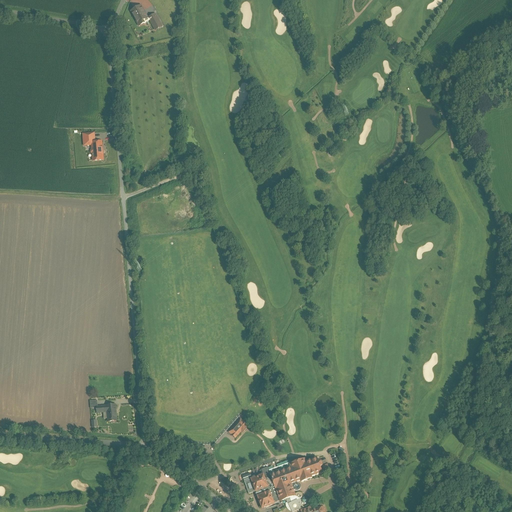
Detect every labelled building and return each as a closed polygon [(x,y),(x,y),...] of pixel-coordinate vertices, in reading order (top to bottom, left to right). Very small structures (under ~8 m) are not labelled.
[(141,6),(131,12),(138,24),(143,22),(144,24),(145,24),(150,21),(149,18),(148,19),(141,6)] [(156,25),(152,16),(149,18),(150,21),(156,31),(159,29),(156,25)] [(94,134),(83,135),(84,146),(92,145),(92,143),(95,143),(94,134)] [(95,143),(92,143),(92,145),(92,150),(91,151),(91,153),(92,154),(93,154),(93,161),(103,160),(103,155),(103,154),(103,150),(102,150),(102,142),(95,143)] [(97,413),(107,412),(107,406),(98,407),(97,401),(90,401),(91,409),(97,408),(97,413)] [(107,406),(107,412),(108,422),(117,421),(116,405),(106,406),(107,406)] [(240,419),(229,433),(235,438),(241,431),(243,433),(248,426),(240,419)] [(168,435),(156,431),(154,437),(166,441),(168,435)] [(318,461),(316,458),(306,462),(305,460),(290,465),(290,468),(271,475),(281,504),(283,503),(282,501),(289,498),(290,502),(287,504),(287,505),(287,506),(288,508),(289,510),(290,511),(292,511),(293,511),(301,509),(300,507),(300,506),(301,504),(300,503),(300,502),(299,501),(298,499),(297,498),(296,498),(294,491),(296,490),(296,489),(299,490),(300,487),(298,486),(298,485),(297,482),(301,481),(302,482),(312,479),(311,477),(322,473),(320,467),(322,466),(320,461),(318,461)] [(268,487),(263,475),(244,482),(249,494),(268,487)] [(270,492),(257,497),(262,509),(274,504),(270,492)]
